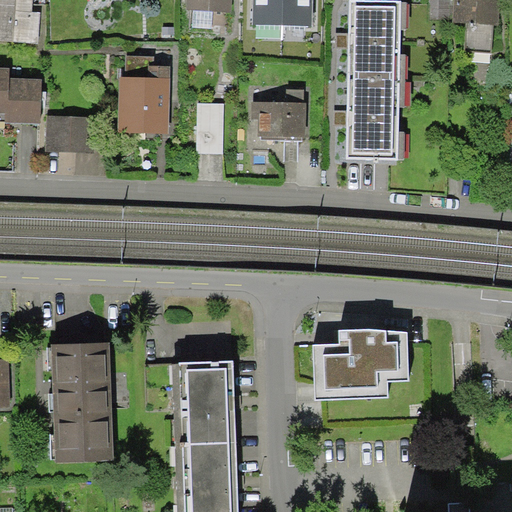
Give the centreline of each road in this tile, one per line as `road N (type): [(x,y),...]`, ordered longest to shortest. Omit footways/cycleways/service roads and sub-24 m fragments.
road 1 (residential): [(0,189),(367,204),(511,219)]
road 2 (residential): [(0,279),(272,290)]
road 3 (residential): [(272,290),(511,306)]
road 4 (residential): [(275,511),(272,290)]
